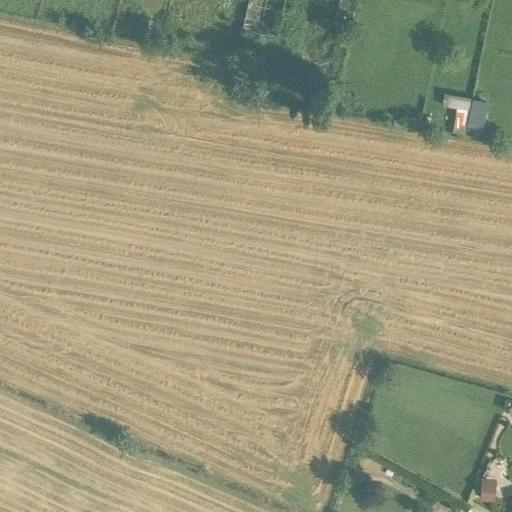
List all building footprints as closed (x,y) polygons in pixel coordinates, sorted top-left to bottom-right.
[(246,0),(240,27),(278,35),(285,0),(246,0)] [(315,17),(313,25),(328,28),(330,20),(350,26),(355,0),(318,0),(314,17),(315,17)] [(459,106),(456,123),(464,125),(471,97),(445,91),(443,102),(459,106)] [(468,124),(485,126),(488,99),(471,97),(468,124)] [(481,478),(480,500),(495,501),(495,478),(481,478)]
